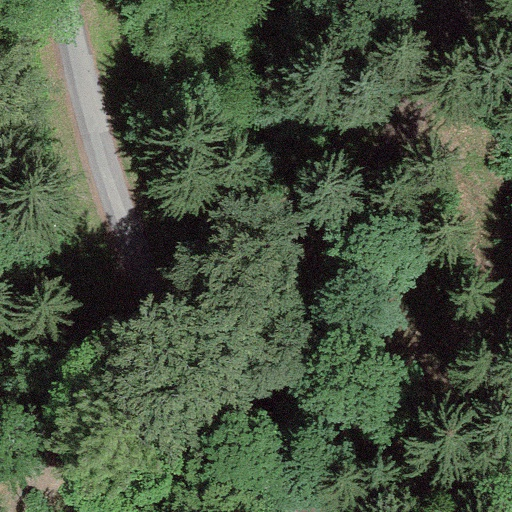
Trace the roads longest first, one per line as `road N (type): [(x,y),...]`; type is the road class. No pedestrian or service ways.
road 1 (unclassified): [(67,0),(126,244),(170,357),(283,511)]
road 2 (track): [(170,357),(339,0)]
